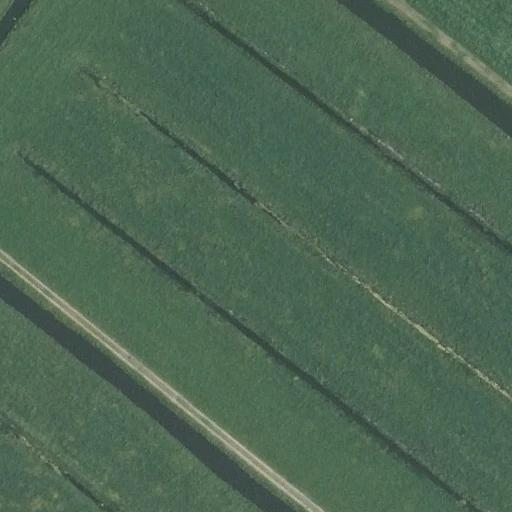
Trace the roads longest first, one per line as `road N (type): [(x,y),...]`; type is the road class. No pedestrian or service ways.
road 1 (track): [(0,258),(316,511)]
road 2 (track): [(393,0),(511,90)]
